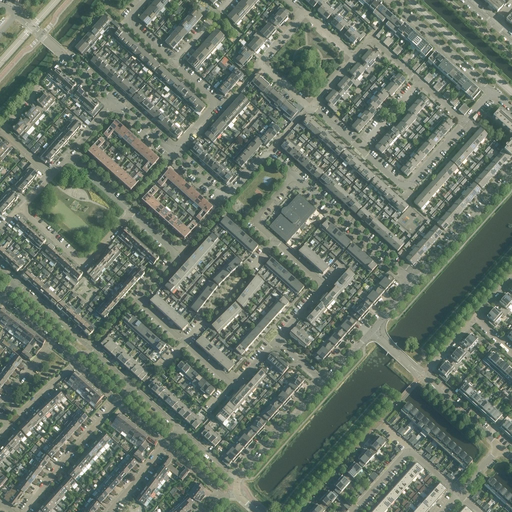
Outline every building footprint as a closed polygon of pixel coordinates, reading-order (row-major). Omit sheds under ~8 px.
[(164,7),(157,0),(155,2),(154,2),(153,3),(153,4),(154,4),(153,5),(160,12),(164,7)] [(256,4),(251,0),(243,0),(242,1),(251,9),(256,4)] [(322,16),(331,6),(326,2),(328,1),(326,0),(324,0),(320,5),(322,6),(317,12),(322,16)] [(377,0),(376,0),(370,8),(374,12),(373,14),(382,4),(381,3),(381,2),(380,1),(379,1),(377,0)] [(497,0),(493,0),(489,5),(493,9),(499,2),(497,0)] [(251,9),(242,1),(237,7),(246,15),(251,9)] [(499,2),(493,9),(497,12),(503,6),(499,2)] [(342,7),(349,13),(351,10),(344,4),(342,7)] [(382,4),(373,14),(377,18),(385,10),(383,9),(384,8),(383,8),(383,7),(382,6),(381,6),(381,5),(382,4)] [(160,12),(153,5),(152,7),(151,6),(150,6),(149,7),(150,8),(148,10),(156,16),(160,12)] [(279,12),(276,15),(284,22),(285,21),(286,19),(290,15),(280,6),(277,10),(279,12)] [(333,17),(339,11),(336,9),(335,10),(331,6),(322,16),(327,20),(331,15),(333,17)] [(246,15),(237,7),(232,12),(241,20),(246,15)] [(193,9),(188,15),(197,22),(202,17),(193,9)] [(156,16),(148,10),(147,11),(146,11),(145,11),(145,12),(145,13),(146,14),(145,15),(152,21),(156,16)] [(385,10),(377,18),(382,23),(390,14),(389,13),(389,12),(388,12),(387,12),(387,11),(386,11),(385,10)] [(336,28),(344,18),(340,14),(341,13),(339,11),(333,17),(335,18),(331,24),(336,28)] [(241,20),(232,12),(227,18),(236,25),(241,20)] [(152,21),(145,15),(144,16),(143,15),(142,15),(141,16),(141,17),(140,19),(144,23),(143,24),(146,27),(147,26),(152,21)] [(188,15),(184,20),(192,28),(197,22),(188,15)] [(271,17),(268,20),(278,28),(281,25),(282,24),(284,22),(276,15),(273,19),(271,17)] [(108,16),(106,18),(104,16),(101,20),(107,26),(112,20),(108,16)] [(393,17),(386,25),(390,30),(398,22),(396,20),(397,20),(396,19),(396,18),(395,18),(395,17),(394,18),(393,17)] [(347,29),(352,23),(350,21),(349,22),(344,18),(336,28),(340,32),(345,27),(347,29)] [(107,26),(101,20),(97,24),(103,30),(105,32),(109,28),(107,26)] [(190,30),(191,29),(192,28),(184,20),(179,25),(188,33),(189,34),(191,30),(190,30)] [(278,28),(268,20),(265,23),(267,25),(264,29),(272,36),(272,35),(274,32),(278,28)] [(398,22),(390,30),(395,34),(404,24),(403,25),(402,25),(402,24),(401,23),(400,23),(399,23),(398,22)] [(352,23),(347,29),(349,30),(344,36),(349,40),(357,30),(353,26),(354,25),(352,23)] [(103,30),(97,24),(93,28),(100,34),(103,30)] [(404,24),(395,34),(397,32),(401,36),(409,28),(407,27),(408,27),(407,26),(407,25),(406,25),(406,24),(405,24),(404,24)] [(179,25),(174,31),(183,39),(188,33),(179,25)] [(102,36),(93,28),(90,32),(98,40),(102,36)] [(409,28),(401,36),(406,41),(414,32),(413,32),(413,31),(413,30),(412,30),(411,30),(411,29),(410,30),(409,28)] [(259,30),(256,33),(266,42),(269,38),(271,36),(272,36),(264,29),(261,32),(259,30)] [(119,30),(112,38),(116,42),(124,33),(119,30)] [(217,30),(212,35),(220,43),(225,38),(217,30)] [(362,35),(357,30),(349,40),(354,44),(358,39),(360,41),(366,35),(363,33),(362,35)] [(174,31),(169,36),(178,44),(183,39),(174,31)] [(98,40),(90,32),(86,36),(94,44),(98,40)] [(414,32),(406,41),(411,45),(418,37),(417,35),(416,34),(416,33),(415,33),(414,33),(414,32)] [(124,33),(116,42),(120,45),(128,37),(124,33)] [(266,42),(256,33),(253,37),(255,39),(252,42),(260,49),(260,48),(261,47),(262,46),(266,42)] [(220,43),(212,35),(207,41),(215,49),(220,43)] [(94,44),(86,36),(83,40),(91,48),(94,44)] [(173,49),(178,44),(169,36),(164,42),(173,49)] [(128,37),(120,45),(124,49),(132,41),(128,37)] [(418,37),(411,45),(416,49),(423,41),(423,40),(423,39),(422,39),(422,38),(421,38),(420,38),(418,37)] [(91,48),(83,40),(79,44),(87,52),(91,48)] [(132,41),(124,49),(128,52),(136,44),(132,41)] [(215,49),(207,41),(202,46),(211,54),(215,49)] [(423,41),(416,49),(420,53),(428,45),(426,44),(426,43),(426,42),(425,41),(424,41),(423,41)] [(247,44),(244,47),(253,55),(257,51),(258,51),(260,49),(252,42),(249,46),(247,44)] [(87,52),(79,44),(75,49),(83,56),(87,52)] [(136,44),(128,52),(132,56),(140,48),(136,44)] [(428,45),(420,53),(425,58),(433,49),(432,48),(432,47),(431,47),(430,47),(429,46),(429,47),(428,45)] [(211,54),(202,46),(197,51),(206,59),(211,54)] [(253,55),(244,47),(241,50),(243,52),(240,56),(248,62),(249,61),(250,59),(253,55)] [(136,60),(144,51),(140,48),(132,56),(136,60)] [(141,63),(148,55),(144,51),(136,60),(141,63)] [(206,59),(197,51),(192,57),(201,65),(206,59)] [(370,51),(365,55),(373,62),(377,57),(380,61),(383,58),(377,53),(375,55),(370,51)] [(428,60),(433,64),(440,57),(438,55),(438,54),(438,53),(437,53),(436,53),(435,52),(428,60)] [(96,55),(90,62),(93,65),(94,64),(95,65),(100,59),(103,57),(101,55),(99,57),(96,55)] [(152,59),(148,55),(141,63),(145,67),(152,59)] [(374,63),(373,62),(365,55),(361,60),(366,64),(365,66),(370,72),(372,69),(371,68),(374,63)] [(246,64),(248,62),(240,56),(237,59),(235,57),(232,60),(241,69),(245,65),(246,64)] [(201,65),(192,57),(187,62),(196,70),(201,65)] [(440,57),(433,64),(437,69),(445,60),(444,60),(444,59),(443,58),(442,58),(441,58),(440,57)] [(100,59),(95,65),(96,66),(96,67),(98,70),(105,63),(100,59)] [(152,59),(145,67),(149,70),(156,62),(152,59)] [(445,60),(437,69),(442,73),(449,65),(448,64),(448,63),(447,63),(447,62),(447,61),(446,61),(445,61),(445,60)] [(156,62),(149,70),(153,74),(160,66),(156,62)] [(105,63),(98,70),(101,72),(102,72),(103,73),(109,66),(105,63)] [(358,64),(353,69),(361,75),(365,71),(368,74),(370,72),(365,66),(363,68),(358,64)] [(449,65),(442,73),(447,77),(454,69),(454,68),(453,67),(452,67),(451,66),(449,65)] [(55,67),(55,66),(47,76),(50,79),(51,78),(55,82),(54,83),(62,74),(61,74),(62,73),(60,71),(58,69),(56,71),(54,69),(55,67)] [(109,66),(103,73),(104,74),(106,77),(113,70),(109,66)] [(161,67),(154,76),(158,79),(165,71),(161,67)] [(243,76),(237,70),(235,68),(231,72),(233,74),(239,80),(243,76)] [(361,75),(353,69),(349,73),(354,78),(353,80),(358,85),(360,83),(357,80),(361,75)] [(454,69),(447,77),(452,81),(459,74),(457,72),(457,71),(457,70),(456,70),(456,69),(455,70),(454,69)] [(113,70),(106,77),(109,79),(110,79),(111,80),(117,74),(113,70)] [(165,71),(158,79),(162,83),(169,74),(165,71)] [(62,74),(54,83),(59,87),(67,77),(65,75),(64,77),(62,74)] [(117,74),(111,80),(112,81),(112,82),(114,84),(121,77),(117,74)] [(169,74),(162,83),(166,87),(173,78),(169,74)] [(239,80),(233,74),(230,78),(236,84),(239,80)] [(399,74),(395,79),(402,85),(406,81),(399,74)] [(459,74),(452,81),(456,86),(464,77),(463,77),(463,76),(462,75),(461,75),(460,75),(459,74)] [(255,86),(258,89),(265,81),(263,80),(262,79),(258,75),(249,85),(253,88),(255,86)] [(236,84),(230,78),(227,76),(224,80),(226,82),(232,88),(236,84)] [(67,77),(59,87),(63,91),(71,82),(68,80),(69,79),(67,77)] [(121,77),(114,84),(117,87),(118,86),(119,87),(125,81),(121,77)] [(346,77),(341,82),(349,89),(353,84),(356,87),(358,85),(353,80),(351,82),(346,77)] [(402,85),(395,79),(393,77),(390,81),(392,83),(398,89),(402,85)] [(464,77),(456,86),(461,90),(468,82),(466,81),(467,80),(466,80),(466,79),(466,78),(465,78),(464,78),(464,77)] [(173,78),(166,87),(170,90),(177,82),(173,78)] [(126,79),(125,81),(119,87),(120,88),(120,89),(123,91),(129,84),(130,83),(126,79)] [(232,88),(226,82),(224,80),(220,84),(229,92),(232,88)] [(265,81),(258,89),(262,92),(260,94),(263,97),(271,87),(268,84),(266,82),(265,81)] [(71,82),(63,91),(68,95),(69,94),(71,96),(76,90),(74,88),(76,85),(74,83),(74,84),(72,82),(71,83),(71,82)] [(177,82),(170,90),(174,94),(176,92),(181,85),(177,82)] [(349,89),(341,82),(337,87),(342,91),(341,93),(346,98),(348,96),(345,93),(349,89)] [(468,82),(461,90),(466,94),(473,86),(472,85),(472,84),(471,84),(470,83),(468,82)] [(398,89),(392,83),(388,87),(395,93),(398,89)] [(129,84),(123,91),(125,94),(126,93),(127,94),(133,88),(129,84)] [(229,92),(220,84),(216,89),(218,91),(219,90),(225,96),(229,92)] [(249,86),(247,84),(240,92),(242,94),(249,86)] [(181,85),(176,92),(180,95),(186,89),(181,85)] [(395,93),(388,87),(386,85),(383,89),(391,97),(395,93)] [(131,99),(139,89),(135,86),(133,88),(127,94),(128,95),(128,96),(131,99)] [(473,86),(466,94),(473,100),(480,92),(476,89),(475,88),(475,87),(474,86),(473,86)] [(275,91),(271,87),(263,97),(270,103),(272,101),(279,93),(277,92),(275,91)] [(78,92),(76,90),(71,96),(72,94),(74,96),(72,99),(76,103),(84,94),(83,94),(84,93),(82,91),(80,89),(78,92)] [(186,89),(180,95),(184,99),(190,92),(186,89)] [(391,97),(383,89),(379,93),(386,99),(389,95),(391,97)] [(137,103),(144,94),(140,91),(132,100),(135,102),(137,103)] [(334,91),(329,95),(337,102),(341,98),(344,101),(346,98),(341,93),(339,95),(334,91)] [(190,92),(184,99),(188,102),(194,96),(190,92)] [(386,99),(379,93),(377,92),(374,96),(375,97),(382,103),(386,99)] [(49,93),(50,94),(48,96),(45,93),(43,95),(42,97),(43,98),(42,99),(51,106),(55,102),(54,101),(56,99),(49,93)] [(279,93),(272,101),(275,104),(273,106),(276,109),(285,99),(281,96),(279,93)] [(84,94),(76,103),(81,107),(90,97),(88,95),(87,97),(84,94)] [(148,98),(144,94),(137,103),(138,104),(137,105),(140,107),(146,100),(148,98)] [(250,102),(241,95),(238,99),(246,107),(250,102)] [(337,102),(329,95),(325,100),(330,105),(328,107),(334,112),(336,110),(333,106),(337,102)] [(422,95),(419,100),(425,106),(429,101),(422,95)] [(192,106),(198,100),(194,96),(188,102),(186,104),(190,108),(192,106)] [(90,97),(81,107),(85,111),(93,102),(90,100),(91,99),(90,97)] [(382,103),(375,97),(372,101),(378,107),(382,103)] [(51,106),(42,99),(41,100),(40,99),(39,101),(39,100),(37,102),(40,105),(38,107),(45,113),(51,106)] [(246,107),(238,99),(234,103),(242,111),(246,107)] [(289,103),(285,99),(276,109),(280,112),(282,110),(285,113),(292,105),(291,104),(289,103)] [(146,100),(140,107),(143,110),(144,109),(145,110),(150,104),(146,100)] [(198,100),(192,106),(196,110),(202,103),(198,100)] [(425,106),(419,100),(415,104),(422,110),(425,106)] [(378,107),(372,101),(368,105),(377,113),(375,111),(378,107)] [(94,103),(93,102),(85,111),(93,117),(100,110),(97,107),(99,105),(97,104),(96,104),(94,102),(94,103)] [(202,103),(196,110),(200,113),(206,107),(202,103)] [(242,111),(234,103),(230,107),(239,115),(242,111)] [(150,104),(145,110),(146,111),(145,112),(148,114),(154,107),(150,104)] [(422,110),(415,104),(411,108),(418,114),(422,110)] [(292,105),(285,113),(289,116),(286,118),(290,121),(298,112),(294,108),(294,107),(292,105)] [(377,113),(368,105),(370,107),(366,111),(373,117),(377,113)] [(464,105),(458,111),(464,116),(469,110),(464,105)] [(45,113),(38,107),(36,109),(33,107),(31,109),(30,111),(31,112),(30,112),(39,120),(45,113)] [(154,107),(148,114),(151,117),(152,116),(153,117),(158,111),(154,107)] [(239,115),(230,107),(227,111),(235,119),(239,115)] [(418,114),(411,108),(408,112),(416,119),(415,117),(418,114)] [(511,120),(511,121),(500,110),(493,117),(511,134),(511,141),(504,150),(511,157),(511,156),(511,120)] [(158,111),(153,117),(154,118),(153,119),(156,121),(162,115),(158,111)] [(235,119),(227,111),(223,115),(232,123),(235,119)] [(373,117),(366,111),(363,115),(369,121),(373,117)] [(39,120),(30,112),(29,113),(28,112),(27,114),(25,116),(27,118),(25,120),(33,127),(39,120)] [(165,112),(162,115),(156,121),(159,124),(160,123),(161,125),(166,118),(169,116),(165,112)] [(416,119),(408,112),(407,112),(409,113),(406,117),(413,123),(416,119)] [(232,123),(223,115),(220,119),(228,127),(232,123)] [(369,121),(363,115),(359,119),(366,125),(369,121)] [(75,116),(69,123),(77,130),(78,130),(79,130),(80,128),(81,129),(82,127),(80,125),(82,123),(83,124),(83,123),(75,116)] [(445,116),(442,120),(451,128),(454,124),(450,120),(451,119),(449,117),(448,118),(445,116)] [(302,124),(306,127),(312,121),(308,117),(302,124)] [(413,123),(406,117),(402,121),(409,127),(413,123)] [(166,118),(161,125),(162,126),(161,126),(164,129),(170,122),(166,118)] [(228,127),(220,119),(216,123),(224,131),(228,127)] [(366,125),(359,119),(355,123),(362,129),(366,125)] [(33,127),(25,120),(23,122),(21,120),(19,122),(18,124),(19,125),(18,126),(27,133),(33,127)] [(451,128),(442,120),(438,124),(447,132),(451,128)] [(116,121),(114,123),(109,128),(111,130),(110,132),(107,130),(103,135),(108,138),(114,131),(120,124),(116,121)] [(312,121),(306,127),(310,131),(316,124),(312,121)] [(409,127),(402,121),(399,125),(405,131),(409,127)] [(170,122),(164,129),(167,131),(168,131),(169,132),(174,125),(170,122)] [(77,130),(69,123),(65,127),(74,136),(76,134),(75,133),(77,130)] [(224,131),(216,123),(212,127),(221,135),(224,131)] [(362,129),(355,123),(352,127),(358,133),(362,129)] [(114,131),(118,134),(124,128),(120,124),(114,131)] [(274,124),(271,129),(277,134),(281,130),(274,124)] [(316,124),(310,131),(314,135),(320,128),(316,124)] [(447,132),(438,124),(434,128),(443,136),(447,132)] [(174,125),(169,132),(170,133),(172,136),(179,129),(174,125)] [(405,131),(399,125),(395,129),(393,127),(393,128),(402,135),(403,137),(407,133),(405,131)] [(27,133),(18,126),(17,126),(16,126),(15,128),(14,127),(13,129),(15,132),(14,134),(13,133),(18,138),(20,136),(22,138),(27,133)] [(74,136),(65,127),(61,131),(69,139),(71,137),(73,138),(74,136)] [(183,134),(186,131),(181,127),(179,129),(172,136),(175,138),(176,138),(177,139),(182,133),(183,134)] [(221,135),(212,127),(209,131),(217,139),(221,135)] [(277,134),(271,129),(268,127),(265,131),(273,138),(277,134)] [(124,128),(118,134),(122,138),(129,132),(124,128)] [(320,128),(314,135),(318,138),(324,131),(320,128)] [(402,135),(393,128),(390,132),(396,138),(400,134),(402,136),(402,135)] [(443,136),(434,128),(431,132),(433,134),(440,140),(443,136)] [(487,135),(480,129),(477,133),(484,139),(487,135)] [(69,139),(61,131),(57,136),(66,145),(68,143),(67,142),(69,139)] [(217,139),(209,131),(205,135),(213,143),(217,139)] [(273,138),(265,131),(261,135),(263,137),(270,142),(273,138)] [(324,131),(318,138),(322,142),(328,135),(324,131)] [(129,132),(122,138),(127,142),(133,136),(129,132)] [(396,138),(390,132),(386,136),(393,142),(396,138)] [(484,139),(477,133),(473,137),(480,143),(484,139)] [(440,140),(433,134),(429,138),(436,144),(440,140)] [(328,135),(322,142),(326,145),(332,139),(328,135)] [(66,145),(57,136),(53,140),(61,148),(63,145),(65,147),(66,145)] [(133,136),(127,142),(131,147),(138,140),(133,136)] [(266,146),(254,136),(251,140),(259,148),(263,144),(266,147),(266,146)] [(270,142),(263,137),(260,141),(255,136),(254,136),(266,146),(270,142)] [(393,142),(386,136),(382,140),(389,146),(393,142)] [(285,151),(293,142),(286,137),(282,142),(284,144),(281,147),(285,151)] [(480,143),(473,137),(469,141),(476,147),(480,143)] [(95,144),(90,149),(88,152),(92,156),(98,149),(105,142),(100,138),(97,142),(99,144),(97,146),(95,144)] [(436,144),(429,138),(426,142),(433,148),(436,144)] [(332,139),(326,145),(330,149),(336,142),(332,139)] [(53,140),(49,145),(58,154),(60,152),(59,151),(61,148),(53,140)] [(138,140),(131,147),(136,151),(142,144),(138,140)] [(259,148),(251,140),(247,144),(256,152),(259,148)] [(389,146),(382,140),(379,144),(385,150),(387,151),(391,147),(389,146)] [(10,145),(6,141),(3,144),(1,142),(0,143),(0,149),(7,155),(13,149),(9,146),(10,145)] [(195,141),(190,147),(192,149),(190,151),(192,152),(191,153),(194,155),(200,149),(198,146),(199,145),(195,141)] [(476,147),(469,141),(466,145),(473,151),(476,147)] [(34,152),(42,146),(39,142),(31,149),(34,152)] [(289,154),(297,146),(293,142),(285,151),(289,154)] [(336,142),(330,149),(334,153),(340,146),(336,142)] [(433,148),(426,142),(422,146),(429,152),(433,148)] [(142,144),(136,151),(140,155),(146,148),(142,144)] [(256,152),(247,144),(244,148),(252,156),(256,152)] [(385,150),(379,144),(375,148),(382,154),(385,150)] [(58,154),(49,145),(45,149),(53,157),(55,154),(57,155),(58,154)] [(293,158),(299,151),(301,149),(297,145),(297,146),(289,154),(293,158)] [(473,151),(466,145),(462,149),(469,155),(473,151)] [(340,146),(334,153),(339,156),(345,150),(340,146)] [(429,152),(422,146),(419,150),(425,156),(429,152)] [(146,148),(140,155),(145,159),(151,152),(146,148)] [(252,156),(244,148),(240,152),(248,160),(252,156)] [(53,157),(45,149),(40,154),(43,156),(41,158),(46,163),(45,162),(47,160),(50,163),(52,161),(52,160),(53,159),(52,158),(53,157)] [(98,149),(92,156),(96,159),(102,152),(98,149)] [(200,149),(194,155),(197,158),(197,157),(199,158),(204,152),(200,149)] [(417,149),(413,153),(415,154),(422,160),(425,156),(419,150),(417,149)] [(469,155),(462,149),(458,153),(466,159),(469,155)] [(511,157),(504,150),(500,154),(507,160),(511,157)] [(299,151),(293,158),(297,162),(303,155),(299,151)] [(346,151),(340,158),(344,161),(350,155),(346,151)] [(102,152),(96,159),(100,163),(106,156),(102,152)] [(151,152),(145,159),(149,162),(155,155),(151,152)] [(204,152),(199,158),(200,159),(199,160),(202,163),(208,156),(204,152)] [(248,160),(240,152),(236,156),(245,164),(248,160)] [(466,159),(458,153),(455,157),(462,164),(466,159)] [(422,160),(415,154),(411,159),(418,165),(422,160)] [(507,160),(500,154),(496,158),(503,164),(507,160)] [(149,162),(142,169),(146,173),(150,169),(148,167),(150,165),(152,167),(159,159),(155,155),(149,162)] [(303,155),(297,162),(301,165),(307,159),(303,155)] [(350,155),(344,161),(348,165),(354,158),(350,155)] [(106,156),(100,163),(105,167),(111,160),(106,156)] [(208,156),(202,163),(205,165),(207,166),(212,159),(208,156)] [(245,164),(236,156),(233,160),(241,168),(245,164)] [(462,164),(455,157),(451,161),(458,168),(462,164)] [(354,158),(348,165),(352,169),(358,162),(354,158)] [(496,158),(493,162),(500,168),(503,164),(496,158)] [(212,159),(207,166),(208,167),(207,167),(210,170),(216,163),(212,159)] [(307,159),(301,165),(305,169),(311,162),(307,159)] [(418,165),(411,159),(408,163),(415,169),(418,165)] [(111,160),(105,167),(109,171),(115,164),(111,160)] [(415,169),(408,163),(406,161),(402,165),(404,167),(411,173),(415,169)] [(311,162),(305,169),(309,173),(315,166),(311,162)] [(358,162),(352,169),(356,172),(362,165),(358,162)] [(457,169),(450,162),(446,167),(453,173),(457,169)] [(493,162),(489,166),(496,172),(500,168),(493,162)] [(216,163),(210,170),(213,172),(214,172),(215,173),(220,167),(216,163)] [(31,164),(25,171),(33,179),(34,178),(35,179),(36,177),(37,178),(38,176),(35,172),(37,170),(38,170),(31,164)] [(115,164),(109,171),(114,175),(120,168),(115,164)] [(222,165),(220,167),(215,173),(216,174),(215,174),(218,177),(224,170),(226,169),(222,165)] [(362,165),(356,172),(360,176),(366,169),(362,165)] [(315,166),(309,173),(313,176),(319,169),(315,166)] [(489,166),(486,170),(493,176),(496,172),(489,166)] [(411,173),(404,167),(400,171),(407,177),(411,173)] [(453,173),(446,167),(443,171),(450,177),(453,173)] [(120,168),(114,175),(118,179),(124,172),(120,168)] [(170,169),(167,172),(163,176),(165,178),(163,181),(161,179),(157,183),(161,187),(168,179),(174,172),(170,169)] [(319,169),(313,176),(318,180),(324,173),(319,169)] [(366,169),(360,176),(364,179),(370,173),(366,169)] [(224,170),(218,177),(221,180),(222,179),(223,180),(228,174),(224,170)] [(486,170),(482,174),(489,181),(493,176),(486,170)] [(33,179),(25,171),(21,176),(30,185),(32,183),(31,182),(33,179)] [(450,177),(443,171),(439,175),(446,181),(450,177)] [(124,172),(118,179),(123,183),(129,177),(124,172)] [(168,179),(172,183),(178,176),(174,172),(168,179)] [(133,180),(127,187),(131,190),(138,183),(135,181),(137,179),(139,181),(143,176),(139,173),(133,180)] [(370,173),(364,179),(368,183),(374,176),(370,173)] [(230,184),(237,177),(234,175),(232,177),(228,174),(223,180),(224,181),(223,182),(226,184),(228,182),(230,184)] [(325,174),(319,181),(323,185),(329,178),(325,174)] [(482,174),(478,178),(485,185),(489,181),(482,174)] [(446,181),(439,175),(435,179),(443,185),(446,181)] [(21,176),(17,180),(25,188),(28,186),(29,187),(30,185),(21,176)] [(178,176),(172,183),(176,187),(182,180),(178,176)] [(129,177),(123,183),(127,187),(133,180),(129,177)] [(329,178),(323,185),(327,188),(333,182),(329,178)] [(376,178),(370,184),(374,188),(380,181),(376,178)] [(485,185),(478,178),(474,182),(482,189),(485,185)] [(443,185),(435,179),(432,183),(439,189),(443,185)] [(17,180),(11,187),(15,191),(17,189),(22,194),(24,192),(25,190),(25,189),(25,188),(17,180)] [(182,180),(176,187),(181,191),(187,184),(182,180)] [(331,192),(337,185),(339,183),(335,180),(333,182),(327,188),(331,192)] [(380,181),(374,188),(378,191),(384,185),(380,181)] [(439,189),(432,183),(428,187),(435,193),(439,189)] [(473,183),(470,188),(477,194),(480,190),(473,183)] [(187,184),(181,191),(185,195),(191,188),(187,184)] [(337,185),(331,192),(335,196),(341,189),(337,185)] [(384,185),(378,191),(382,195),(388,188),(384,185)] [(149,193),(144,198),(142,200),(146,204),(152,197),(158,190),(154,186),(150,191),(153,193),(151,195),(149,193)] [(11,187),(5,194),(13,201),(14,201),(15,202),(16,200),(17,200),(18,198),(13,193),(15,191),(11,187)] [(435,193),(428,187),(425,191),(432,197),(435,193)] [(191,188),(185,195),(190,199),(196,192),(191,188)] [(388,188),(382,195),(386,199),(392,192),(388,188)] [(477,194),(470,188),(466,192),(473,198),(477,194)] [(341,189),(335,196),(339,199),(345,193),(341,189)] [(432,197),(425,191),(421,195),(428,201),(432,197)] [(196,192),(190,199),(194,203),(200,196),(196,192)] [(392,192),(386,199),(390,202),(396,196),(392,192)] [(473,198),(466,192),(462,196),(470,202),(473,198)] [(345,193),(339,199),(343,203),(349,196),(345,193)] [(5,194),(1,198),(10,207),(12,205),(11,204),(13,201),(5,194)] [(299,194),(296,198),(286,208),(285,208),(284,209),(283,209),(282,210),(282,211),(281,212),(281,213),(281,214),(269,227),(287,243),(316,210),(299,194)] [(347,206),(355,197),(351,194),(349,196),(343,203),(347,206)] [(428,201),(421,195),(417,199),(419,200),(425,205),(428,201)] [(200,196),(194,203),(199,207),(205,200),(200,196)] [(399,200),(400,199),(396,196),(390,202),(388,204),(392,208),(394,206),(399,200)] [(470,202),(462,196),(459,200),(466,206),(470,202)] [(152,197),(146,204),(150,207),(156,201),(152,197)] [(355,197),(347,206),(351,210),(357,203),(359,201),(355,197)] [(1,198),(0,199),(0,205),(5,210),(7,208),(9,209),(10,207),(1,198)] [(400,199),(399,200),(394,206),(398,209),(404,203),(400,199)] [(425,205),(419,200),(417,199),(414,203),(421,209),(425,205)] [(205,200),(199,207),(203,210),(209,204),(205,200)] [(466,206),(459,200),(455,204),(462,210),(466,206)] [(156,201),(150,207),(154,211),(160,205),(156,201)] [(357,203),(351,210),(355,214),(361,207),(357,203)] [(404,203),(398,209),(402,213),(408,207),(404,203)] [(203,210),(196,218),(200,221),(204,217),(202,215),(204,213),(206,215),(213,207),(209,204),(203,210)] [(462,210),(455,204),(452,208),(459,214),(462,210)] [(160,205),(154,211),(159,215),(165,209),(160,205)] [(363,208),(357,215),(361,219),(367,212),(363,208)] [(459,214),(452,208),(448,212),(455,218),(459,214)] [(165,209),(159,215),(163,220),(169,213),(165,209)] [(367,212),(361,219),(365,222),(371,216),(373,214),(369,210),(367,212)] [(455,218),(448,212),(444,216),(452,222),(455,218)] [(169,213),(163,220),(168,224),(174,217),(169,213)] [(371,216),(365,222),(369,226),(375,219),(371,216)] [(452,222),(444,216),(441,220),(448,226),(452,222)] [(174,217),(168,224),(172,228),(178,221),(174,217)] [(219,225),(223,228),(230,221),(225,217),(219,225)] [(15,226),(20,230),(26,223),(21,219),(15,226)] [(375,219),(369,226),(373,230),(379,223),(375,219)] [(448,226),(441,220),(437,224),(444,230),(448,226)] [(178,221),(172,228),(177,232),(183,225),(178,221)] [(187,228),(181,235),(185,239),(191,231),(189,229),(191,227),(193,229),(197,225),(193,221),(187,228)] [(230,221),(223,228),(227,232),(234,225),(230,221)] [(320,228),(324,232),(331,225),(327,221),(320,228)] [(26,223),(20,230),(24,233),(29,227),(25,224),(26,223)] [(379,223),(373,230),(377,233),(383,227),(379,223)] [(183,225),(177,232),(181,235),(187,228),(183,225)] [(234,225),(227,232),(231,236),(238,228),(234,225)] [(331,225),(324,232),(328,235),(335,228),(331,225)] [(29,227),(24,233),(28,237),(33,231),(29,227)] [(383,227),(377,233),(381,237),(387,230),(383,227)] [(435,227),(431,231),(438,237),(442,233),(435,227)] [(238,228),(231,236),(235,239),(242,232),(238,228)] [(335,228),(328,235),(332,239),(339,232),(335,228)] [(120,236),(124,240),(130,233),(126,229),(120,236)] [(387,230),(381,237),(385,241),(391,234),(387,230)] [(33,231),(28,237),(32,241),(37,234),(33,231)] [(438,237),(431,231),(428,235),(435,241),(438,237)] [(242,232),(235,239),(239,243),(246,236),(242,232)] [(339,232),(332,239),(337,243),(343,235),(339,232)] [(130,233),(124,240),(128,243),(134,237),(130,234),(131,233),(130,233)] [(37,234),(32,241),(36,244),(42,237),(41,237),(41,238),(37,234)] [(219,240),(212,234),(209,238),(216,245),(219,240)] [(391,234),(385,241),(389,244),(395,237),(391,234)] [(343,235),(337,243),(341,246),(347,239),(343,235)] [(435,241),(428,235),(424,239),(431,245),(435,241)] [(246,236),(239,243),(243,246),(250,239),(246,236)] [(42,237),(36,244),(40,248),(46,241),(42,237)] [(138,241),(134,237),(128,243),(133,247),(138,241)] [(395,237),(389,244),(393,248),(399,241),(395,237)] [(216,245),(209,238),(205,242),(212,249),(216,245)] [(250,239),(243,246),(247,250),(254,243),(250,239)] [(347,239),(341,246),(345,250),(351,243),(347,239)] [(431,245),(424,239),(420,243),(427,249),(431,245)] [(142,244),(138,241),(133,247),(137,251),(142,244)] [(399,241),(393,248),(397,251),(403,245),(399,241)] [(212,249),(205,242),(201,246),(208,253),(212,249)] [(254,243),(247,250),(252,254),(258,247),(254,243)] [(427,249),(420,243),(417,247),(424,253),(427,249)] [(146,248),(142,244),(137,251),(141,254),(146,248)] [(352,244),(346,251),(350,255),(356,248),(352,244)] [(44,252),(48,256),(54,249),(50,245),(44,252)] [(121,253),(112,245),(109,249),(117,257),(121,253)] [(298,252),(303,256),(309,249),(305,245),(298,252)] [(208,253),(201,246),(198,250),(205,257),(208,253)] [(424,253),(417,247),(413,251),(420,257),(424,253)] [(150,252),(146,248),(141,254),(145,258),(150,252)] [(356,248),(350,255),(354,258),(361,251),(356,248)] [(5,261),(12,253),(8,249),(7,251),(1,258),(5,261)] [(51,261),(58,253),(54,250),(55,249),(54,249),(48,256),(47,258),(51,261)] [(117,257),(109,249),(108,250),(109,250),(105,254),(114,261),(117,257)] [(309,249),(303,256),(307,260),(313,252),(309,249)] [(205,257),(198,250),(194,254),(201,261),(205,257)] [(361,251),(354,258),(358,262),(365,255),(361,251)] [(420,257),(413,251),(409,255),(417,261),(420,257)] [(154,255),(150,252),(145,258),(149,262),(155,255),(154,255)] [(313,252),(307,260),(311,263),(317,256),(313,252)] [(9,265),(16,257),(12,253),(5,261),(9,265)] [(57,263),(62,257),(58,253),(51,261),(55,265),(57,263)] [(114,261),(105,254),(102,258),(110,265),(114,261)] [(201,261),(194,254),(190,258),(198,265),(201,261)] [(155,255),(149,262),(153,265),(159,259),(155,255)] [(365,255),(358,262),(362,266),(369,258),(365,255)] [(413,265),(417,261),(409,255),(406,259),(413,265)] [(242,263),(235,256),(231,260),(238,267),(242,263)] [(317,256),(311,263),(315,267),(321,260),(317,256)] [(13,269),(19,262),(20,260),(16,257),(9,265),(13,268),(12,269),(13,269)] [(62,257),(57,263),(61,267),(66,260),(62,257)] [(110,265),(102,258),(98,262),(104,268),(106,269),(110,265)] [(198,265),(190,258),(187,263),(194,269),(198,265)] [(369,258),(362,266),(366,269),(373,262),(369,258)] [(265,266),(269,269),(275,262),(271,259),(265,266)] [(66,260),(61,267),(65,270),(70,264),(66,260)] [(238,267),(231,260),(227,264),(234,271),(238,267)] [(321,260),(315,267),(319,271),(325,263),(321,260)] [(19,262),(13,269),(17,273),(23,266),(19,262)] [(104,268),(98,262),(95,266),(101,272),(104,268)] [(275,262),(269,269),(273,273),(280,266),(275,262)] [(373,262),(366,269),(370,273),(377,266),(373,262)] [(194,269),(187,263),(183,267),(190,273),(194,269)] [(325,263),(319,271),(323,274),(329,267),(325,263)] [(70,264),(65,270),(63,272),(67,276),(74,267),(70,264)] [(234,271),(227,264),(224,268),(230,275),(234,271)] [(101,272),(95,266),(91,270),(91,269),(91,270),(97,276),(99,277),(103,273),(101,272)] [(145,274),(136,266),(132,271),(141,278),(145,274)] [(280,266),(273,273),(277,277),(284,269),(280,266)] [(74,267),(67,276),(71,280),(73,277),(79,271),(78,270),(78,271),(74,267)] [(190,273),(183,267),(180,271),(187,277),(190,273)] [(230,275),(224,268),(220,272),(226,278),(230,275)] [(284,269),(277,277),(281,280),(288,273),(284,269)] [(97,276),(91,270),(87,274),(93,280),(97,276)] [(356,276),(349,270),(345,274),(352,281),(356,276)] [(22,277),(27,281),(33,274),(28,271),(22,277)] [(79,271),(73,277),(77,281),(83,274),(79,271)] [(141,278),(132,271),(129,275),(130,276),(137,282),(140,278),(141,279),(141,278)] [(187,277),(180,271),(176,275),(183,281),(187,277)] [(226,278),(220,272),(216,275),(222,282),(226,278)] [(288,273),(281,280),(285,284),(292,277),(288,273)] [(33,274),(27,281),(31,284),(37,278),(33,274)] [(352,281),(345,274),(341,278),(348,285),(352,281)] [(385,278),(382,281),(390,288),(393,285),(391,284),(395,280),(387,274),(384,277),(385,278)] [(183,281),(176,275),(172,279),(179,285),(183,281)] [(216,275),(212,279),(218,286),(222,282),(216,275)] [(37,278),(31,284),(35,288),(41,282),(42,280),(38,276),(37,278)] [(130,276),(127,280),(133,286),(137,282),(130,276)] [(264,282),(257,276),(253,281),(261,287),(264,282)] [(292,277),(285,284),(289,288),(296,280),(292,277)] [(348,285),(341,278),(338,282),(345,289),(348,285)] [(179,285),(172,279),(169,283),(176,289),(179,285)] [(127,280),(123,284),(129,290),(133,286),(127,280)] [(296,280),(289,288),(293,291),(300,284),(296,280)] [(217,287),(210,281),(206,286),(214,292),(217,287)] [(261,287),(253,281),(250,285),(257,291),(261,287)] [(378,284),(375,287),(382,294),(385,291),(387,292),(390,288),(382,281),(378,284)] [(41,282),(35,288),(39,292),(45,285),(41,282)] [(345,289),(338,282),(334,286),(341,293),(345,289)] [(47,283),(45,285),(39,292),(43,295),(49,289),(51,287),(47,283)] [(118,287),(120,288),(126,294),(129,290),(123,284),(121,283),(118,287)] [(176,289),(169,283),(165,287),(172,293),(176,289)] [(300,284),(293,291),(297,295),(304,288),(300,284)] [(257,291),(250,285),(246,289),(254,295),(257,291)] [(214,292),(206,286),(203,290),(211,296),(214,292)] [(341,293),(334,286),(330,290),(337,297),(341,293)] [(373,291),(369,294),(378,302),(381,298),(379,297),(382,294),(375,287),(372,290),(373,291)] [(120,288),(116,293),(122,298),(126,294),(120,288)] [(49,289),(43,295),(47,299),(53,293),(49,289)] [(254,295),(246,289),(243,293),(251,299),(254,295)] [(211,296),(203,290),(200,294),(207,300),(211,296)] [(337,297),(330,290),(327,294),(334,301),(337,297)] [(53,293),(47,299),(51,302),(50,303),(51,303),(57,296),(53,293)] [(116,293),(112,297),(119,302),(122,298),(116,293)] [(251,299),(243,293),(240,298),(247,304),(251,299)] [(207,300),(200,294),(196,299),(204,305),(207,300)] [(334,301),(327,294),(323,298),(330,305),(334,301)] [(366,297),(363,301),(370,307),(373,304),(375,305),(378,302),(369,294),(366,298),(366,297)] [(504,297),(503,298),(511,306),(511,298),(507,294),(506,296),(505,296),(504,297)] [(150,302),(154,305),(160,298),(156,295),(150,302)] [(57,296),(51,303),(55,307),(61,300),(57,296)] [(282,296),(278,300),(285,307),(289,303),(282,296)] [(112,297),(109,301),(115,306),(119,302),(112,297)] [(160,298),(154,305),(158,309),(164,302),(160,298)] [(247,304),(240,298),(236,302),(244,308),(247,304)] [(330,305),(323,298),(319,302),(327,309),(330,305)] [(511,308),(511,306),(503,298),(502,299),(501,301),(499,303),(504,307),(502,310),(507,314),(509,316),(511,314),(509,312),(511,310),(511,308)] [(204,305),(196,299),(193,303),(200,309),(204,305)] [(285,307),(278,300),(274,304),(281,311),(285,307)] [(62,301),(56,308),(60,311),(66,305),(62,301)] [(109,301),(105,305),(111,310),(115,306),(109,301)] [(360,304),(357,308),(366,315),(369,312),(367,311),(370,307),(363,301),(360,304)] [(164,302),(158,309),(162,313),(168,306),(164,302)] [(327,309),(319,302),(316,306),(323,313),(327,309)] [(68,303),(66,305),(60,311),(61,312),(61,311),(65,315),(72,306),(68,303)] [(103,303),(100,307),(108,315),(108,314),(111,310),(105,305),(103,303)] [(200,309),(193,303),(189,307),(197,313),(200,309)] [(242,310),(235,303),(231,307),(238,314),(242,310)] [(281,311),(274,304),(271,308),(278,315),(281,311)] [(72,306),(65,315),(69,318),(76,310),(72,306)] [(168,306),(162,313),(166,316),(172,309),(168,306)] [(323,313),(316,306),(312,310),(319,317),(323,313)] [(108,315),(100,307),(96,311),(104,319),(108,315)] [(238,314),(231,307),(227,311),(234,318),(238,314)] [(278,315),(271,308),(267,312),(274,319),(278,315)] [(363,319),(366,315),(357,308),(354,311),(351,314),(358,321),(361,317),(363,319)] [(491,311),(490,312),(498,319),(501,316),(503,319),(507,314),(502,310),(500,312),(495,308),(494,309),(493,309),(493,310),(491,311)] [(172,309),(166,316),(170,320),(177,313),(172,309)] [(73,322),(78,316),(80,314),(76,310),(69,318),(73,322)] [(319,317),(312,310),(309,315),(316,321),(319,317)] [(234,318),(227,311),(223,315),(230,322),(234,318)] [(274,319),(267,312),(263,317),(270,323),(274,319)] [(498,319),(490,312),(490,313),(489,315),(488,315),(487,317),(491,321),(489,323),(494,328),(495,328),(496,326),(501,321),(498,319)] [(8,313),(0,322),(0,325),(3,328),(13,316),(10,314),(8,313)] [(122,321),(126,324),(133,317),(129,313),(122,321)] [(177,313),(170,320),(174,324),(181,316),(177,313)] [(230,322),(223,315),(220,319),(226,326),(230,322)] [(316,321),(309,315),(305,319),(312,325),(316,321)] [(13,316),(3,328),(8,332),(17,320),(15,318),(13,316)] [(78,316),(73,322),(77,325),(82,319),(78,316)] [(181,316),(174,324),(178,327),(185,320),(181,316)] [(346,320),(343,324),(351,331),(355,328),(353,326),(356,323),(349,316),(346,320)] [(81,329),(88,321),(84,317),(82,319),(77,325),(81,329)] [(133,317),(126,324),(130,328),(137,321),(133,317)] [(270,323),(263,317),(260,321),(267,327),(270,323)] [(226,326),(220,319),(216,322),(222,329),(226,326)] [(17,320),(8,332),(13,336),(22,323),(20,322),(17,320)] [(185,320),(178,327),(182,331),(189,324),(185,320)] [(84,333),(92,325),(88,321),(81,329),(85,332),(84,333)] [(137,321),(130,328),(135,332),(141,324),(137,321)] [(267,327),(260,321),(256,325),(263,331),(267,327)] [(222,329),(216,322),(212,326),(218,333),(222,329)] [(22,323),(13,336),(18,339),(27,327),(25,326),(22,323)] [(141,324),(135,332),(139,335),(145,328),(141,324)] [(340,326),(337,330),(344,336),(347,333),(348,334),(351,331),(343,324),(340,327),(340,326)] [(92,325),(84,333),(89,337),(96,328),(92,325)] [(263,331),(256,325),(252,329),(260,335),(263,331)] [(27,327),(18,339),(22,343),(32,331),(29,329),(27,327)] [(289,334),(293,338),(300,331),(295,327),(289,334)] [(145,328),(139,335),(143,339),(149,332),(145,328)] [(260,335),(252,329),(249,333),(256,339),(260,335)] [(334,334),(331,337),(339,344),(343,341),(341,340),(344,336),(337,330),(334,333),(334,334)] [(32,331),(22,343),(27,346),(29,344),(36,335),(34,333),(32,331)] [(300,331),(293,338),(297,342),(304,335),(300,331)] [(149,332),(143,339),(147,342),(153,335),(149,332)] [(256,339),(249,333),(245,337),(252,343),(256,339)] [(471,334),(470,336),(467,337),(466,338),(475,346),(477,343),(479,345),(483,341),(478,336),(476,339),(471,334)] [(36,335),(29,344),(33,347),(37,341),(43,345),(45,341),(36,335)] [(153,335),(147,342),(151,346),(157,339),(153,335)] [(304,335),(297,342),(301,345),(308,338),(304,335)] [(196,343),(200,347),(206,339),(202,336),(196,343)] [(103,349),(106,352),(114,344),(110,341),(111,340),(107,337),(101,345),(104,348),(103,349)] [(252,343),(245,337),(242,341),(249,347),(252,343)] [(328,340),(325,343),(332,350),(335,347),(336,348),(339,344),(331,337),(328,340)] [(308,338),(301,345),(305,349),(312,342),(308,338)] [(475,346),(466,338),(466,340),(465,341),(464,342),(463,344),(468,348),(466,350),(471,355),(474,351),(472,348),(475,346)] [(157,339),(151,346),(155,350),(161,343),(157,339)] [(206,339),(200,347),(204,350),(210,343),(206,339)] [(249,347),(242,341),(238,345),(245,351),(249,347)] [(161,343),(155,350),(159,353),(162,350),(164,351),(165,350),(163,349),(165,346),(161,343)] [(210,343),(204,350),(208,354),(214,347),(210,343)] [(322,347),(319,351),(327,358),(331,354),(329,353),(332,350),(325,343),(322,346),(322,347)] [(29,344),(27,346),(27,347),(21,354),(30,361),(33,358),(28,353),(33,347),(29,344)] [(117,347),(114,344),(106,352),(110,355),(111,354),(114,357),(121,349),(118,346),(117,347)] [(245,351),(238,345),(234,349),(241,355),(245,351)] [(214,347),(208,354),(212,357),(218,350),(214,347)] [(459,348),(457,350),(455,351),(454,352),(462,359),(465,357),(467,359),(471,355),(466,350),(464,352),(459,348)] [(121,349),(114,357),(117,360),(116,361),(120,364),(127,356),(124,353),(124,352),(121,349)] [(218,350),(212,357),(216,361),(222,354),(218,350)] [(324,361),(327,358),(319,351),(316,354),(316,353),(312,357),(320,364),(323,360),(324,361)] [(462,359),(454,352),(453,353),(452,355),(452,356),(451,357),(455,361),(453,364),(458,368),(462,364),(460,362),(462,359)] [(22,360),(13,353),(9,357),(23,368),(23,366),(21,364),(20,363),(21,362),(22,360)] [(265,361),(270,364),(276,357),(272,353),(265,361)] [(491,355),(489,353),(484,358),(487,360),(486,360),(491,364),(498,357),(496,355),(495,355),(493,353),(491,355)] [(222,354),(216,361),(220,365),(226,358),(222,354)] [(130,359),(127,356),(120,364),(123,367),(124,366),(128,369),(134,361),(131,358),(130,359)] [(23,368),(9,357),(9,358),(12,359),(8,363),(16,369),(17,367),(18,366),(19,367),(18,367),(21,369),(23,368)] [(276,357),(270,364),(274,368),(280,361),(276,357)] [(498,357),(491,364),(496,368),(502,361),(500,359),(500,358),(498,357)] [(226,358),(220,365),(224,368),(230,361),(226,358)] [(134,361),(128,369),(131,372),(130,373),(133,376),(140,368),(137,365),(138,364),(134,361)] [(182,361),(176,369),(180,372),(186,365),(182,361)] [(230,361),(224,368),(228,372),(235,365),(230,361)] [(280,361),(274,368),(278,372),(284,364),(280,361)] [(502,361),(496,368),(500,372),(507,365),(505,363),(504,363),(502,361)] [(447,362),(445,364),(444,364),(443,365),(442,366),(450,373),(452,370),(455,373),(458,368),(453,364),(451,366),(447,362)] [(16,369),(8,363),(5,368),(16,376),(17,375),(15,372),(14,373),(13,372),(14,371),(16,369)] [(284,364),(278,372),(282,375),(288,368),(284,364)] [(186,365),(180,372),(184,376),(190,369),(186,365)] [(507,365),(500,372),(504,376),(511,369),(508,367),(509,366),(507,365)] [(450,373),(442,366),(441,367),(440,369),(438,371),(443,375),(441,378),(446,382),(450,378),(448,376),(450,373)] [(16,376),(5,368),(2,372),(9,378),(10,376),(11,375),(12,375),(12,376),(15,377),(16,376)] [(144,371),(140,368),(133,376),(137,379),(138,378),(141,381),(142,380),(146,376),(148,374),(144,370),(144,371)] [(190,369),(184,376),(188,380),(194,372),(190,369)] [(267,376),(259,369),(256,374),(263,380),(267,376)] [(9,378),(2,372),(0,374),(0,377),(9,385),(10,383),(8,381),(7,381),(8,379),(9,378)] [(64,381),(71,387),(82,376),(79,374),(77,372),(72,376),(70,374),(64,381)] [(194,372),(188,380),(192,383),(199,376),(194,372)] [(263,380),(256,374),(252,378),(259,384),(263,380)] [(294,378),(291,382),(299,389),(302,386),(301,384),(304,381),(297,374),(294,378)] [(82,376),(71,387),(76,391),(86,380),(84,378),(82,376)] [(199,376),(192,383),(196,387),(203,380),(199,376)] [(9,385),(0,377),(0,384),(2,386),(4,384),(5,383),(6,384),(5,385),(8,386),(9,385)] [(259,384),(252,378),(248,382),(255,388),(259,384)] [(471,387),(468,384),(470,383),(470,381),(466,378),(458,388),(460,389),(459,391),(461,393),(461,394),(463,396),(471,387)] [(86,380),(76,391),(80,395),(91,384),(88,382),(86,380)] [(150,392),(154,395),(161,387),(158,384),(158,383),(155,380),(149,386),(148,387),(152,390),(150,392)] [(203,380),(196,387),(200,390),(207,383),(203,380)] [(255,388),(248,382),(245,386),(252,392),(255,388)] [(287,385),(284,388),(292,395),(295,391),(296,393),(299,389),(291,382),(288,385),(287,385)] [(207,383),(200,390),(204,394),(211,387),(207,383)] [(91,384),(80,395),(84,399),(95,388),(93,386),(91,384)] [(252,392),(245,386),(241,390),(248,396),(252,392)] [(165,390),(161,387),(154,395),(157,398),(158,397),(162,399),(168,392),(165,389),(165,390)] [(211,387),(204,394),(208,398),(215,391),(211,387)] [(471,387),(463,396),(465,397),(466,398),(468,399),(475,391),(473,390),(474,389),(471,387)] [(95,388),(84,399),(89,403),(99,392),(97,390),(95,388)] [(282,392),(279,395),(287,403),(290,399),(289,398),(292,395),(284,388),(281,391),(282,392)] [(248,396),(241,390),(237,394),(245,400),(248,396)] [(67,400),(59,391),(57,393),(56,394),(55,393),(56,392),(53,391),(52,392),(63,404),(67,400)] [(475,391),(468,399),(469,401),(471,403),(472,404),(480,395),(477,392),(477,393),(475,391)] [(63,404),(52,392),(50,393),(52,396),(53,395),(53,396),(53,397),(51,399),(57,405),(61,402),(63,404)] [(99,392),(89,403),(96,409),(102,403),(100,401),(104,396),(102,394),(99,392)] [(168,392),(162,399),(165,402),(164,404),(167,407),(175,399),(171,396),(172,395),(168,392)] [(245,400),(237,394),(234,398),(241,404),(245,400)] [(275,398),(272,401),(280,408),(283,405),(284,406),(287,403),(279,395),(276,399),(275,398)] [(480,395),(472,404),(473,405),(475,406),(477,407),(484,399),(482,398),(483,397),(480,395)] [(57,405),(51,399),(49,400),(48,401),(47,400),(48,400),(45,398),(44,399),(53,409),(57,405)] [(241,404),(234,398),(230,402),(237,408),(241,404)] [(53,409),(44,399),(43,401),(44,403),(45,403),(46,403),(45,405),(43,406),(49,413),(53,409)] [(178,402),(175,399),(167,407),(171,410),(172,409),(175,411),(182,404),(179,401),(178,402)] [(484,399),(477,407),(478,409),(479,411),(481,412),(489,403),(486,400),(486,401),(484,399)] [(270,405),(267,409),(275,416),(278,412),(277,411),(280,408),(272,401),(269,405),(270,405)] [(237,408),(230,402),(227,406),(234,412),(237,408)] [(489,403),(481,412),(482,413),(484,414),(486,415),(493,407),(491,406),(492,405),(489,403)] [(185,407),(182,404),(175,411),(178,414),(177,416),(181,419),(188,411),(185,408),(185,407)] [(400,411),(406,416),(413,408),(407,404),(400,411)] [(49,413),(43,406),(41,408),(40,409),(40,408),(40,407),(37,405),(36,407),(45,416),(49,413)] [(234,412),(227,406),(223,410),(230,416),(234,412)] [(45,416),(36,407),(35,408),(37,411),(37,410),(38,411),(37,412),(35,414),(41,420),(45,416)] [(493,407),(486,415),(487,417),(489,419),(490,420),(498,411),(495,408),(494,409),(493,407)] [(413,408),(406,416),(411,421),(418,413),(413,408)] [(88,417),(79,409),(75,413),(87,425),(88,423),(86,421),(85,420),(86,419),(88,417)] [(263,411),(260,415),(259,416),(266,422),(267,421),(268,422),(271,418),(272,419),(275,416),(267,409),(264,412),(263,411)] [(55,418),(57,420),(65,412),(62,410),(55,418)] [(230,416),(223,410),(219,414),(226,420),(230,416)] [(191,414),(188,411),(181,419),(184,422),(185,421),(189,424),(195,416),(192,413),(191,414)] [(498,411),(490,420),(492,421),(493,422),(495,423),(496,422),(498,424),(503,418),(501,416),(502,415),(500,414),(501,413),(498,411)] [(41,420),(35,414),(34,415),(32,416),(32,415),(30,413),(28,414),(38,424),(41,420)] [(87,425),(75,413),(75,414),(77,416),(74,419),(80,426),(82,424),(83,423),(84,424),(83,424),(86,426),(87,425)] [(418,413),(411,421),(417,426),(424,418),(418,413)] [(38,424),(28,414),(27,415),(29,418),(30,418),(29,420),(27,421),(34,428),(38,424)] [(108,425),(116,430),(125,418),(122,416),(120,414),(116,419),(114,418),(108,425)] [(226,420),(219,414),(216,418),(223,425),(226,420)] [(199,419),(195,416),(189,424),(192,426),(191,428),(194,431),(202,423),(198,420),(199,419)] [(256,421),(253,424),(261,432),(264,428),(263,427),(266,424),(265,423),(266,422),(259,416),(255,420),(256,421)] [(125,418),(116,430),(120,434),(130,422),(127,420),(125,418)] [(424,418),(417,426),(422,431),(429,423),(424,418)] [(80,426),(74,419),(70,423),(80,433),(81,431),(79,429),(78,428),(79,427),(80,426)] [(507,421),(505,419),(500,425),(502,427),(500,428),(502,430),(503,432),(504,433),(511,424),(511,423),(510,421),(509,422),(508,420),(507,421)] [(34,428),(27,421),(26,423),(25,424),(24,423),(24,422),(22,420),(20,421),(32,434),(32,433),(30,431),(34,428)] [(32,434),(20,421),(19,423),(21,426),(21,425),(22,426),(21,427),(19,429),(28,437),(32,434)] [(130,422),(120,434),(125,438),(135,425),(132,424),(130,422)] [(80,433),(70,423),(66,428),(73,434),(75,432),(76,431),(76,432),(79,434),(80,433)] [(429,423),(422,431),(428,435),(434,428),(429,423)] [(249,427),(246,430),(254,437),(257,434),(258,435),(261,432),(253,424),(250,428),(249,427)] [(135,425),(125,438),(130,441),(139,429),(137,427),(135,425)] [(203,439),(207,442),(214,434),(211,431),(211,430),(208,427),(201,435),(204,438),(203,439)] [(73,434),(66,428),(63,432),(73,441),(74,439),(72,437),(71,436),(72,435),(73,434)] [(434,428),(428,435),(433,440),(440,433),(434,428)] [(139,429),(130,441),(135,445),(144,432),(141,431),(139,429)] [(244,434),(241,438),(249,445),(252,442),(251,440),(254,437),(246,430),(243,434),(244,434)] [(12,431),(11,432),(23,443),(27,439),(18,431),(16,433),(15,434),(14,433),(15,432),(12,431)] [(23,443),(11,432),(10,433),(12,436),(12,435),(13,436),(12,437),(10,439),(17,445),(21,441),(23,443)] [(73,441),(63,432),(59,436),(66,442),(67,440),(69,439),(69,440),(72,442),(73,441)] [(144,432),(135,445),(139,448),(141,446),(149,436),(146,435),(144,432)] [(113,441),(104,433),(102,435),(101,436),(101,435),(98,433),(97,434),(109,446),(113,441)] [(440,433),(433,440),(438,445),(445,437),(440,433)] [(109,446),(97,434),(96,436),(98,438),(99,439),(98,440),(97,442),(106,450),(109,446)] [(217,437),(214,434),(207,442),(210,445),(211,444),(215,447),(221,440),(218,436),(217,437)] [(66,442),(59,436),(55,440),(66,449),(67,447),(65,445),(64,445),(64,443),(66,442)] [(149,436),(141,446),(145,449),(149,443),(156,447),(157,443),(149,436)] [(378,436),(374,441),(381,448),(387,441),(383,437),(381,439),(378,436)] [(451,442),(445,437),(438,445),(444,450),(451,442)] [(237,441),(234,444),(242,451),(245,447),(246,449),(249,445),(241,438),(238,441),(237,441)] [(20,447),(10,439),(9,441),(8,442),(7,441),(7,440),(5,439),(3,440),(14,449),(16,451),(20,447)] [(14,449),(3,440),(2,441),(4,444),(5,444),(6,444),(5,445),(3,447),(10,453),(14,449)] [(66,449),(55,440),(52,444),(59,450),(60,448),(61,447),(62,448),(64,450),(66,449)] [(106,450),(97,442),(95,443),(94,444),(93,443),(94,443),(91,441),(90,442),(102,454),(106,450)] [(381,448),(374,441),(370,445),(373,448),(371,451),(375,455),(381,448)] [(102,454),(90,442),(89,444),(91,446),(92,447),(91,448),(89,450),(98,458),(102,454)] [(456,447),(451,442),(444,450),(449,455),(456,447)] [(59,450),(52,444),(48,447),(46,445),(46,446),(59,457),(60,455),(58,453),(57,453),(56,452),(57,451),(59,450)] [(232,448),(229,451),(237,459),(240,455),(239,454),(242,451),(234,444),(231,447),(232,448)] [(59,457),(46,446),(42,450),(51,458),(53,456),(54,455),(55,456),(54,456),(57,458),(59,457)] [(141,446),(139,448),(133,456),(142,463),(145,460),(140,455),(145,449),(141,446)] [(10,453),(3,447),(2,449),(1,450),(0,448),(0,451),(6,457),(10,453)] [(461,452),(456,447),(449,455),(454,460),(461,452)] [(98,458),(89,450),(88,451),(87,452),(86,451),(84,449),(82,450),(95,462),(98,458)] [(366,449),(361,455),(369,461),(375,455),(371,451),(369,452),(366,449)] [(95,462),(82,450),(81,452),(83,455),(84,454),(85,455),(84,456),(82,458),(91,466),(95,462)] [(234,462),(237,459),(229,451),(226,455),(225,454),(222,458),(230,464),(233,461),(234,462)] [(50,459),(41,452),(37,456),(50,466),(51,465),(49,462),(49,463),(48,462),(49,461),(50,459)] [(467,457),(461,452),(454,460),(460,464),(467,457)] [(137,463),(128,455),(124,459),(137,470),(138,469),(136,466),(135,466),(135,465),(137,463)] [(369,461),(361,455),(358,459),(361,461),(359,464),(363,468),(369,461)] [(50,466),(37,456),(34,460),(36,462),(43,468),(45,466),(46,465),(47,466),(46,466),(49,468),(50,466)] [(91,466),(82,458),(81,459),(80,460),(79,460),(79,459),(77,457),(75,459),(88,470),(91,466)] [(169,465),(173,459),(169,457),(163,466),(172,473),(175,469),(169,465)] [(472,462),(467,457),(460,464),(465,469),(472,462)] [(88,470),(75,459),(74,460),(76,463),(77,462),(77,463),(77,464),(75,466),(84,474),(88,470)] [(137,470),(124,459),(121,463),(130,471),(131,469),(132,468),(133,469),(133,470),(135,471),(137,470)] [(43,468),(36,462),(34,460),(31,465),(33,467),(44,475),(45,473),(43,471),(42,471),(41,471),(42,470),(43,468)] [(130,471),(121,463),(117,467),(130,478),(131,477),(129,474),(128,474),(127,474),(128,473),(130,471)] [(354,463),(349,468),(357,475),(363,468),(359,464),(357,465),(354,463)] [(417,463),(413,467),(420,473),(423,469),(417,463)] [(84,474),(75,466),(74,467),(72,468),(72,467),(69,465),(68,467),(80,478),(84,474)] [(172,473),(163,466),(161,467),(160,468),(160,467),(157,466),(156,467),(155,467),(169,478),(172,473)] [(44,475),(33,467),(30,471),(37,476),(38,475),(39,474),(40,474),(40,475),(43,476),(44,475)] [(80,478),(68,467),(67,468),(69,471),(69,470),(70,471),(69,472),(68,474),(77,482),(80,478)] [(130,478),(117,467),(113,471),(122,479),(124,477),(125,476),(126,477),(126,478),(128,479),(130,478)] [(169,478),(155,467),(155,469),(157,471),(158,471),(157,472),(156,474),(166,482),(169,478)] [(420,473),(413,467),(409,471),(416,477),(420,473)] [(357,475),(349,468),(346,472),(349,475),(346,478),(351,482),(357,475)] [(181,474),(175,469),(172,473),(182,481),(189,472),(186,469),(181,474)] [(37,476),(30,471),(26,475),(37,484),(38,482),(36,480),(35,480),(35,478),(37,476)] [(122,479),(113,471),(110,475),(122,486),(123,485),(121,482),(121,483),(120,482),(121,481),(122,479)] [(416,477),(409,471),(406,475),(412,481),(416,477)] [(37,484),(26,475),(25,474),(21,478),(23,479),(30,485),(32,483),(33,482),(33,483),(36,485),(37,484)] [(166,482),(156,474),(155,476),(154,477),(153,476),(150,474),(149,476),(162,486),(166,482)] [(122,486),(110,475),(106,479),(115,487),(117,485),(118,484),(119,485),(118,486),(121,487),(122,486)] [(412,481),(406,475),(402,479),(409,485),(412,481)] [(162,486),(149,476),(148,477),(150,480),(151,479),(152,480),(151,481),(149,483),(159,490),(162,486)] [(342,476),(337,482),(345,488),(351,482),(346,478),(345,479),(342,476)] [(63,477),(62,478),(74,489),(78,485),(69,477),(67,479),(66,480),(66,479),(63,477)] [(74,489),(62,478),(61,480),(63,482),(64,483),(63,484),(62,485),(68,491),(72,488),(74,490),(74,489)] [(496,483),(491,478),(484,486),(489,491),(496,483)] [(30,485),(23,479),(20,484),(31,492),(32,491),(29,488),(29,489),(28,488),(29,487),(30,485)] [(115,487),(106,479),(103,483),(115,494),(116,493),(114,490),(114,491),(113,490),(114,489),(115,487)] [(409,485),(402,479),(398,483),(405,489),(409,485)] [(345,488),(337,482),(334,485),(337,488),(334,491),(339,495),(345,488)] [(115,494),(103,483),(99,487),(108,495),(110,493),(111,493),(111,494),(114,495),(115,494)] [(159,490),(149,483),(148,485),(147,486),(146,485),(147,484),(144,483),(142,484),(156,495),(159,490)] [(194,487),(191,490),(203,499),(206,495),(203,491),(202,490),(204,488),(197,483),(196,483),(194,484),(193,484),(193,485),(193,486),(194,487)] [(405,489),(398,483),(395,487),(401,493),(405,489)] [(502,488),(496,483),(489,491),(495,496),(502,488)] [(31,492),(20,484),(17,488),(13,485),(24,494),(25,492),(26,491),(27,492),(29,493),(31,492)] [(156,495),(142,484),(142,486),(144,488),(145,488),(144,490),(143,492),(153,499),(156,495)] [(440,484),(436,488),(443,494),(446,490),(440,484)] [(24,494),(13,485),(11,488),(12,488),(11,490),(20,498),(24,494)] [(68,491),(62,485),(60,487),(59,488),(58,487),(59,487),(56,485),(55,486),(65,495),(68,491)] [(65,495),(55,486),(54,488),(56,490),(57,491),(56,492),(55,493),(61,499),(65,495)] [(108,495),(99,487),(95,491),(108,502),(109,501),(107,498),(107,499),(106,498),(107,497),(108,495)] [(401,493),(395,487),(391,491),(398,497),(401,493)] [(443,494),(436,488),(432,492),(439,498),(443,494)] [(502,488),(495,496),(500,501),(507,493),(502,488)] [(20,498),(11,490),(9,493),(8,492),(9,492),(8,491),(6,494),(17,502),(20,498)] [(203,499),(191,490),(188,494),(188,493),(187,493),(186,493),(186,495),(186,497),(185,497),(192,503),(194,500),(195,501),(200,503),(203,499)] [(108,502),(95,491),(92,495),(101,503),(102,501),(104,501),(104,502),(107,503),(108,502)] [(329,491),(324,496),(331,503),(338,496),(333,492),(332,494),(329,491)] [(398,497),(391,491),(388,495),(394,501),(398,497)] [(153,499),(143,492),(142,493),(141,494),(140,494),(140,493),(137,492),(136,493),(149,503),(153,499)] [(439,498),(432,492),(429,496),(435,502),(439,498)] [(61,499),(55,493),(53,495),(52,496),(51,495),(49,493),(48,494),(58,503),(61,499)] [(149,503),(136,493),(135,495),(137,497),(138,496),(139,497),(138,498),(136,500),(146,507),(149,503)] [(511,498),(511,497),(507,493),(500,501),(506,505),(511,498)] [(17,502),(6,494),(4,496),(5,497),(5,496),(6,497),(4,499),(14,507),(17,502)] [(58,503),(48,494),(47,494),(46,496),(48,498),(49,498),(49,499),(49,500),(47,501),(54,507),(58,503)] [(394,501),(388,495),(384,499),(391,505),(394,501)] [(331,503),(324,496),(320,500),(323,503),(321,506),(325,510),(331,503)] [(435,502),(429,496),(425,500),(432,506),(435,502)] [(185,498),(183,498),(182,498),(182,499),(182,500),(179,503),(187,511),(191,511),(193,511),(190,506),(190,505),(192,503),(185,497),(185,498)] [(90,498),(87,502),(99,511),(100,511),(101,511),(99,509),(98,508),(98,507),(100,505),(90,498)] [(391,505),(384,499),(380,503),(387,509),(391,505)] [(432,506),(425,500),(422,504),(428,510),(432,506)] [(54,507),(47,501),(46,503),(45,504),(44,503),(41,501),(40,502),(51,511),(54,507)] [(50,511),(51,511),(40,502),(39,504),(41,506),(42,507),(41,508),(40,510),(42,511),(50,511)] [(99,511),(87,502),(87,503),(89,504),(86,508),(90,511),(94,511),(96,511),(99,511)] [(173,509),(172,510),(174,511),(187,511),(179,503),(176,507),(175,506),(174,506),(173,506),(174,507),(173,509)] [(384,511),(387,509),(380,503),(377,507),(381,511),(384,511)]
